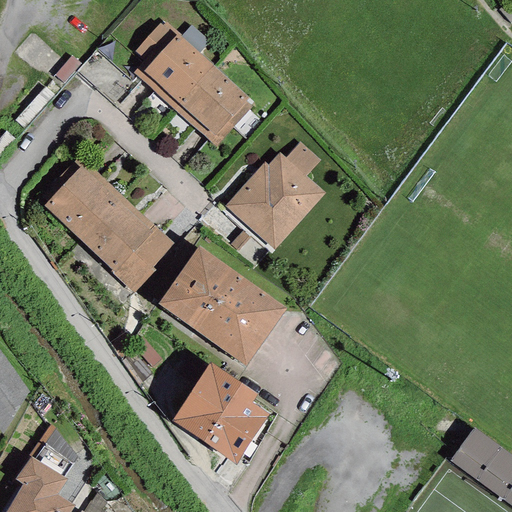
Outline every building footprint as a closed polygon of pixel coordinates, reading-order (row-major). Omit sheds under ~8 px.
[(46,87),(55,95),(76,71),(32,32),(11,56),(46,87)] [(214,133),(243,102),(176,40),(147,72),(214,133)] [(24,130),(55,95),(46,87),(15,121),(24,130)] [(316,196),(279,162),(268,175),(264,171),(232,206),(273,243),(316,196)] [(117,270),(148,236),(82,174),(50,208),(83,238),(117,270)] [(123,304),(169,255),(148,236),(117,270),(83,238),(69,254),(123,304)] [(244,364),(281,312),(199,254),(162,305),(244,364)] [(151,367),(161,359),(141,337),(132,345),(151,367)] [(25,392),(0,356),(0,427),(2,430),(25,392)] [(232,457),(258,417),(244,407),(250,397),(216,375),(183,425),(195,433),(232,457)] [(511,455),(471,425),(445,455),(511,505),(511,455)] [(44,445),(72,464),(70,444),(51,429),(40,441),(44,445)] [(61,481),(72,464),(44,445),(33,463),(61,481)] [(65,511),(69,508),(51,497),(61,481),(33,463),(30,462),(20,479),(28,484),(10,511),(65,511)] [(103,511),(90,503),(84,511),(103,511)]
